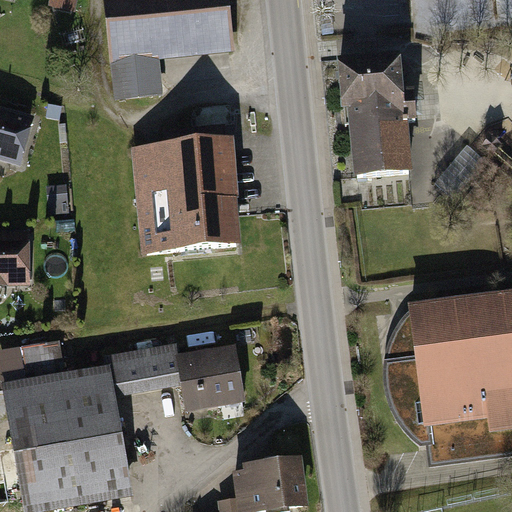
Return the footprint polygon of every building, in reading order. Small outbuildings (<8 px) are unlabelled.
[(226,0),(101,0),(111,101),(162,96),(158,52),(231,45),(226,0)] [(397,56),(335,60),(339,114),(351,114),(355,174),(410,170),(406,121),(417,120),(414,81),(398,81),(397,56)] [(37,118),(0,107),(0,158),(24,165),(37,118)] [(236,140),(132,149),(141,254),(245,245),(236,140)] [(114,188),(77,192),(81,229),(117,225),(114,188)] [(31,221),(0,221),(0,275),(31,275),(31,221)] [(422,446),(429,445),(431,467),(511,455),(511,298),(412,311),(418,361),(409,362),(408,356),(397,358),(397,364),(388,365),(387,378),(388,388),(390,401),(394,412),(401,424),(411,436),(422,446)] [(1,343),(25,501),(129,485),(116,398),(185,388),(189,413),(246,404),(235,337),(182,345),(181,337),(108,349),(108,353),(64,359),(60,334),(1,343)] [(247,491),(220,494),(222,510),(204,511),(295,511),(305,511),(299,453),(295,453),(244,459),(247,491)]
